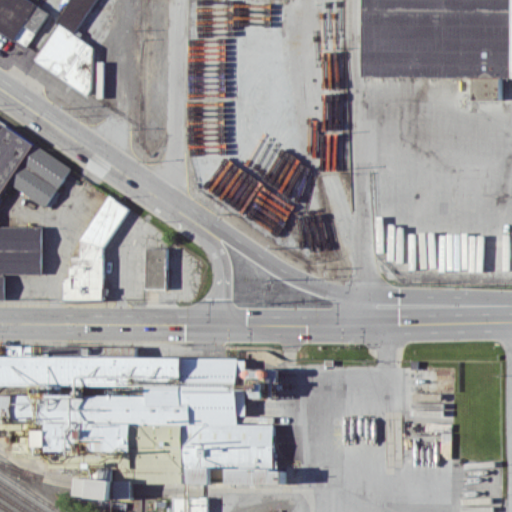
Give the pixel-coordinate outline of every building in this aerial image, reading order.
[(0,0),(0,28),(27,46),(49,10),(32,0),(0,0)] [(82,88),(105,49),(75,31),(94,0),(71,0),(36,60),(82,88)] [(361,0),(511,0),(511,76),(361,75),(361,0)] [(0,298),(6,298),(7,273),(44,273),(44,226),(0,225),(0,196),(8,182),(49,206),(52,206),(59,194),(59,189),(73,165),(0,122),(0,128),(0,298)] [(105,298),(105,251),(129,206),(108,194),(82,242),(82,257),(76,257),(71,265),(71,272),(65,283),(65,299),(105,298)] [(167,288),(168,247),(148,247),(148,287),(167,288)] [(254,390),(262,397),(269,397),(283,369),(253,368),(241,357),(0,347),(0,384),(44,386),(42,418),(49,418),(49,429),(37,429),(37,447),(80,449),(71,441),(91,442),(92,442),(88,450),(120,451),(120,465),(134,466),(134,480),(277,485),(280,425),(237,423),(254,390)] [(0,393),(0,408),(15,408),(15,417),(37,417),(38,394),(0,393)] [(115,497),(115,479),(77,477),(76,496),(115,497)] [(117,499),(134,499),(133,479),(117,480),(117,499)] [(208,511),(209,497),(175,496),(174,511),(208,511)]
